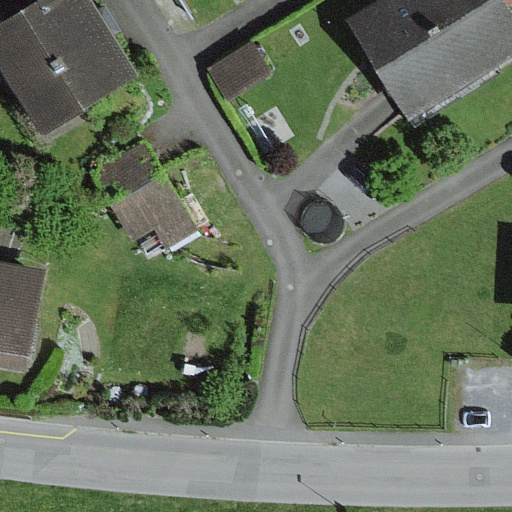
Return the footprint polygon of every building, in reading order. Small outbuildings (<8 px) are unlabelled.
[(0,0),(0,3),(7,15),(0,18),(0,49),(48,128),(147,68),(104,0),(0,0)] [(511,0),(379,0),(355,15),(403,91),(419,117),(511,59),(511,0)] [(264,45),(221,71),(238,98),(280,72),(264,45)] [(198,221),(154,140),(94,173),(131,240),(160,224),(167,237),(198,221)] [(0,383),(3,364),(44,370),(60,265),(0,256),(0,383)]
